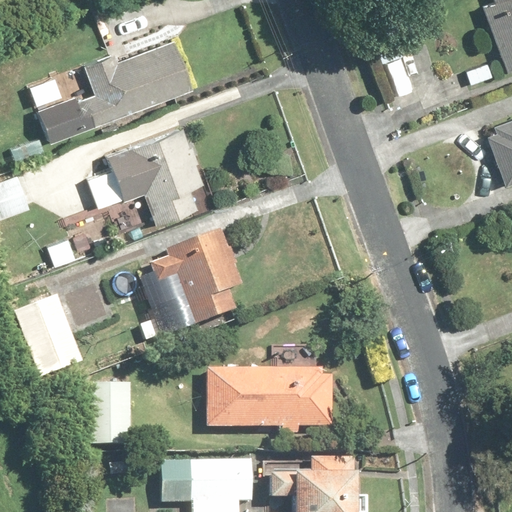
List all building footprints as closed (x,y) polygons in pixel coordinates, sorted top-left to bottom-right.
[(511,0),(487,0),(488,2),(476,6),(500,72),(511,67),(511,0)] [(406,52),(399,32),(387,37),(394,56),(406,52)] [(384,38),(370,43),(378,62),(391,57),(384,38)] [(30,110),(43,143),(185,90),(167,40),(111,61),(108,53),(76,64),(87,94),(69,101),(67,96),(30,110)] [(483,63),(461,71),(466,85),(488,77),(483,63)] [(511,116),(486,126),(488,132),(480,135),(498,186),(511,180),(511,116)] [(175,127),(99,155),(104,170),(80,178),(91,208),(115,199),(116,201),(137,194),(148,224),(191,208),(184,188),(196,184),(189,164),(192,163),(186,146),(182,147),(175,127)] [(44,154),(36,136),(7,148),(14,167),(44,154)] [(0,216),(23,209),(11,175),(0,178),(0,216)] [(90,217),(66,229),(77,251),(101,240),(90,217)] [(214,231),(159,251),(161,258),(142,264),(150,283),(168,277),(187,327),(229,312),(221,292),(235,287),(227,266),(230,265),(224,249),(221,250),(214,231)] [(76,363),(50,297),(7,313),(33,380),(76,363)] [(158,315),(133,323),(139,341),(164,333),(158,315)] [(199,370),(199,429),(276,429),(276,435),(292,435),(291,429),(325,429),(325,377),(315,377),(315,370),(199,370)] [(124,384),(81,385),(83,446),(125,445),(124,384)] [(343,511),(343,476),(345,476),(347,476),(347,458),(303,458),(303,476),(261,476),(261,502),(281,502),(281,511),(343,511)] [(154,462),(155,504),(245,503),(245,461),(154,462)]
